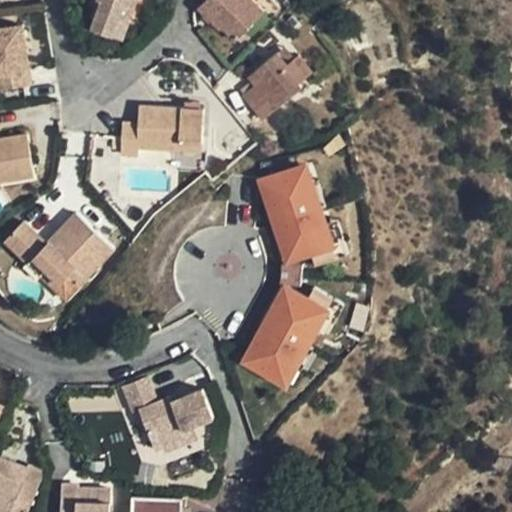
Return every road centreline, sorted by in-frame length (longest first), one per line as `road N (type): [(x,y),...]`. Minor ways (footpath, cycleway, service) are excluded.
road 1 (residential): [(0,344),(75,370),(127,363),(192,336),(206,339),(241,410),(245,457)]
road 2 (residential): [(183,34),(123,74),(91,76),(77,71),(61,0)]
